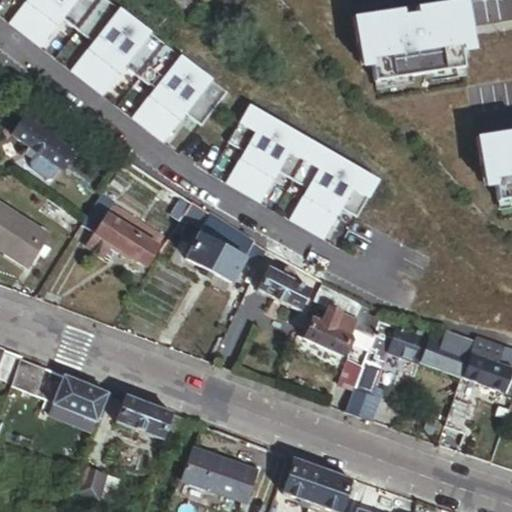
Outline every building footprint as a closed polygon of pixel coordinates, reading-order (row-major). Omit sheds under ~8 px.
[(52,0),(29,0),(7,28),(23,39),(52,0)] [(37,51),(60,22),(75,35),(102,1),(100,0),(52,0),(23,39),(37,51)] [(91,47),(68,75),(84,87),(133,25),(102,1),(75,35),(91,47)] [(407,13),(352,21),(360,75),(375,76),(378,98),(472,84),(469,66),(479,56),(473,4),(420,10),(417,18),(408,19),(407,13)] [(136,82),(163,49),(133,25),(84,87),(99,99),(121,71),(136,82)] [(152,94),(129,123),(145,135),(193,73),(163,49),(136,82),(152,94)] [(160,147),(182,118),(198,131),(224,97),(193,73),(145,135),(160,147)] [(246,111),(225,148),(241,157),(223,189),(240,198),(279,130),(246,111)] [(51,189),(57,180),(60,182),(80,154),(30,118),(10,145),(27,157),(35,163),(31,168),(28,173),(29,179),(44,190),(51,189)] [(256,207),(274,176),(289,185),(311,148),(279,130),(240,198),(256,207)] [(511,138),(478,144),(485,192),(500,196),(504,219),(511,217),(511,138)] [(305,194),(286,225),(303,235),(343,167),(311,148),(289,185),(305,194)] [(23,162),(31,168),(35,163),(27,157),(23,162)] [(343,167),(303,235),(320,245),(338,214),(353,223),(375,186),(343,167)] [(95,243),(112,253),(110,255),(128,266),(130,264),(147,275),(164,248),(139,232),(134,241),(106,224),(112,215),(114,212),(102,204),(82,235),(95,243)] [(0,258),(26,277),(47,246),(0,213),(0,258)] [(184,224),(204,236),(209,225),(191,214),(184,224)] [(134,241),(139,232),(112,215),(106,224),(134,241)] [(187,268),(231,292),(247,261),(252,252),(209,225),(204,236),(187,268)] [(104,266),(110,255),(112,253),(95,243),(87,255),(104,266)] [(247,261),(262,269),(266,261),(252,252),(247,261)] [(257,300),(298,322),(310,301),(269,278),(257,300)] [(380,321),(322,295),(314,313),(327,319),(323,327),(316,324),(314,330),(311,329),(302,349),(340,366),(353,338),(370,346),(377,328),(380,321)] [(414,371),(456,385),(468,350),(441,343),(438,351),(377,328),(370,346),(363,362),(373,365),(382,342),(388,345),(386,352),(416,363),(414,371)] [(456,385),(510,404),(511,398),(511,358),(469,347),(468,350),(456,385)] [(11,398),(35,405),(44,379),(20,371),(11,398)] [(356,378),(341,372),(332,397),(346,403),(348,398),(356,378)] [(49,424),(92,440),(106,404),(63,387),(49,424)] [(343,410),(362,417),(367,406),(348,398),(346,403),(343,410)] [(185,446),(191,431),(125,406),(114,433),(159,450),(164,438),(172,441),(185,446)] [(338,423),(357,431),(362,417),(343,410),(338,423)] [(38,454),(23,448),(28,436),(22,434),(20,439),(5,433),(0,445),(0,448),(34,463),(38,454)] [(182,455),(185,446),(172,441),(169,450),(182,455)] [(244,511),(255,481),(191,458),(180,489),(244,511)] [(309,511),(310,511),(322,477),(294,468),(282,503),(309,511)] [(310,511),(342,511),(351,487),(322,477),(310,511)] [(77,503),(100,511),(109,487),(86,479),(77,503)] [(55,503),(71,509),(79,486),(63,480),(55,503)] [(100,511),(102,511),(113,511),(120,491),(109,487),(100,511)]
